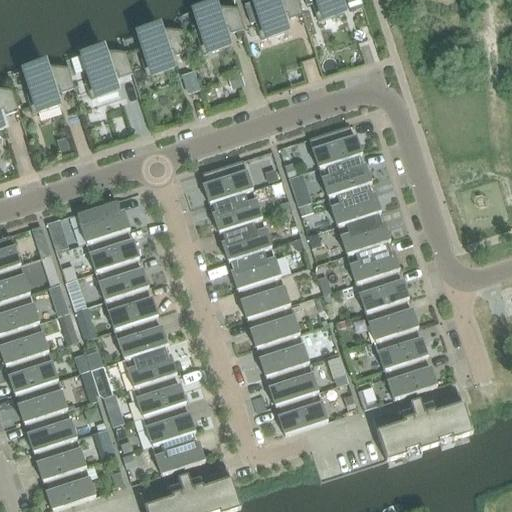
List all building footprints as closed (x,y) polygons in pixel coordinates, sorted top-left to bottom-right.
[(303,17),(296,0),(252,0),(260,23),(255,25),(261,43),(287,34),(282,17),(287,15),(289,21),(303,17)] [(354,0),(315,0),(317,4),(312,6),(317,24),(344,16),(339,0),(345,0),(346,3),(354,0)] [(244,32),(237,10),(234,10),(227,9),(223,9),(215,9),(210,10),(204,10),(198,11),(194,13),(202,38),(196,39),(202,58),(229,49),(223,32),(229,30),(231,36),(236,34),(243,32),(244,32)] [(188,54),(181,33),(176,32),(171,32),(166,32),(158,32),(151,32),(147,33),(142,34),(138,35),(146,60),(140,62),(146,80),(173,71),(167,54),(173,52),(175,58),(188,54)] [(243,32),(236,34),(237,40),(246,37),(244,32),(243,32)] [(133,76),(125,55),(120,54),(111,54),(105,54),(101,54),(96,55),(91,55),(86,56),(82,58),(90,82),(85,84),(91,102),(117,94),(112,77),(117,75),(119,81),(133,76)] [(74,91),(67,70),(57,69),(52,69),(45,69),(38,69),(33,70),(28,71),(24,72),(32,97),(26,99),(32,117),(59,109),(53,92),(59,90),(61,95),(74,91)] [(192,69),(184,72),(187,81),(195,78),(192,69)] [(240,77),(228,81),(232,92),(244,88),(240,77)] [(18,113),(11,92),(6,91),(1,91),(0,91),(0,131),(3,131),(0,121),(0,112),(3,112),(5,118),(18,113)] [(318,172),(361,158),(355,139),(352,140),(349,129),(309,142),(318,172)] [(328,201),(371,187),(365,168),(362,169),(359,160),(362,159),(361,158),(318,172),(328,201)] [(209,207),(252,194),(242,164),(202,177),(206,187),(203,188),(209,207)] [(292,166),(284,169),(288,180),(296,178),(292,166)] [(274,172),(265,176),(268,185),(278,182),(274,172)] [(281,185),(272,189),(275,199),(284,196),(281,185)] [(337,230),(380,216),(374,197),(371,198),(368,188),(371,188),(371,187),(328,201),(337,230)] [(218,236),(261,222),(252,194),(209,207),(209,208),(212,207),(215,216),(212,217),(218,236)] [(308,197),(295,201),(298,210),(303,209),(310,206),(311,206),(308,197)] [(86,247),(129,233),(123,214),(120,215),(117,204),(77,217),(86,247)] [(288,204),(281,206),(284,214),(290,212),(288,204)] [(303,209),(298,210),(301,220),(313,216),(310,206),(303,209)] [(291,214),(282,217),(286,228),(295,225),(291,214)] [(347,259),(389,245),(383,226),(380,227),(377,217),(380,217),(380,216),(337,230),(347,259)] [(228,265),(271,251),(261,222),(218,236),(219,237),(222,236),(225,245),(222,246),(228,265)] [(40,229),(31,232),(35,244),(44,241),(40,229)] [(96,276),(139,262),(132,243),(130,244),(127,235),(129,234),(129,233),(86,247),(96,276)] [(316,236),(306,240),(310,252),(320,248),(316,236)] [(0,275),(20,269),(10,239),(0,242),(0,275)] [(44,241),(35,244),(41,262),(50,259),(44,241)] [(301,243),(292,245),(294,251),(298,253),(303,251),(301,243)] [(62,244),(53,247),(56,257),(65,254),(62,244)] [(356,288),(399,274),(393,255),(390,256),(387,246),(390,245),(389,245),(347,259),(356,288)] [(237,294),(280,280),(271,251),(228,265),(228,266),(231,265),(234,274),(231,275),(237,294)] [(66,257),(57,260),(62,275),(71,272),(66,257)] [(50,259),(41,262),(44,271),(53,268),(50,259)] [(105,305),(148,291),(142,272),(139,273),(136,264),(139,263),(139,262),(96,276),(105,305)] [(0,307),(29,298),(20,269),(0,275),(0,307)] [(365,317),(408,303),(402,284),(399,285),(396,275),(399,274),(356,288),(365,317)] [(247,323),(289,309),(280,280),(237,294),(237,295),(240,294),(243,303),(240,304),(247,323)] [(325,280),(318,283),(323,298),(330,296),(325,280)] [(114,334),(157,320),(151,301),(148,302),(145,293),(148,292),(148,291),(105,305),(114,334)] [(0,339),(39,327),(29,298),(0,307),(0,339)] [(374,345),(417,331),(411,312),(408,313),(405,304),(408,303),(365,317),(374,345)] [(65,305),(54,309),(57,320),(69,316),(65,305)] [(256,352),(299,338),(289,309),(247,323),(247,324),(250,323),(253,332),(250,333),(256,352)] [(124,363),(167,349),(160,330),(158,331),(155,322),(158,321),(157,320),(114,334),(124,363)] [(0,353),(5,369),(48,356),(39,327),(0,339),(0,343),(2,349),(0,350),(0,353)] [(92,330),(81,333),(84,343),(95,339),(92,330)] [(74,331),(63,334),(67,348),(78,344),(74,331)] [(384,374),(427,360),(421,341),(418,342),(415,333),(418,332),(417,331),(374,345),(384,374)] [(265,381),(308,367),(299,338),(256,352),(256,353),(259,352),(262,361),(259,361),(265,381)] [(133,392),(176,378),(170,359),(167,360),(164,351),(167,350),(167,349),(124,363),(133,392)] [(97,354),(86,358),(91,373),(102,369),(97,354)] [(15,398),(57,384),(48,356),(5,369),(5,370),(8,369),(11,378),(8,379),(15,398)] [(339,360),(327,363),(333,381),(345,378),(343,374),(339,360)] [(427,360),(384,374),(393,404),(436,390),(430,370),(427,371),(424,362),(427,361),(427,360)] [(275,409),(318,396),(308,367),(265,381),(268,380),(271,389),(268,390),(275,409)] [(104,371),(93,375),(96,384),(107,381),(104,371)] [(91,374),(80,377),(84,389),(95,386),(91,374)] [(142,420),(185,407),(179,387),(176,388),(173,380),(176,379),(176,378),(133,392),(142,420)] [(24,427),(67,413),(57,384),(15,398),(15,399),(18,398),(21,407),(18,408),(24,427)] [(462,406),(458,394),(436,402),(440,413),(435,415),(434,412),(424,415),(419,402),(409,406),(411,412),(407,413),(409,420),(403,422),(404,425),(399,426),(395,415),(373,422),(377,434),(376,434),(386,464),(472,436),(463,406),(462,406)] [(318,396),(275,409),(275,410),(278,409),(281,418),(278,419),(284,439),(327,425),(318,396)] [(114,398),(103,402),(107,414),(118,410),(114,398)] [(351,398),(343,400),(347,412),(354,409),(351,398)] [(376,402),(361,407),(362,410),(363,413),(378,409),(376,402)] [(152,449),(195,435),(188,416),(185,417),(182,408),(185,407),(142,420),(152,449)] [(33,456),(76,442),(67,413),(24,427),(24,428),(27,427),(30,436),(27,437),(33,456)] [(195,435),(152,449),(161,479),(204,465),(198,445),(195,446),(192,437),(195,436),(195,435)] [(43,485),(85,471),(76,442),(33,456),(36,455),(39,465),(36,466),(43,485)] [(129,444),(120,447),(123,456),(132,453),(129,444)] [(115,459),(111,447),(98,451),(103,465),(115,461),(115,459)] [(132,458),(123,461),(127,473),(136,470),(132,458)] [(230,481),(226,469),(204,476),(208,488),(203,489),(202,487),(191,490),(187,477),(177,480),(179,487),(175,488),(177,495),(171,497),(172,500),(167,501),(163,490),(141,497),(145,508),(144,509),(145,511),(236,511),(240,511),(230,481)] [(85,471),(43,485),(46,484),(49,494),(46,495),(51,511),(60,511),(95,501),(85,471)] [(119,475),(111,478),(115,490),(123,487),(119,475)]
